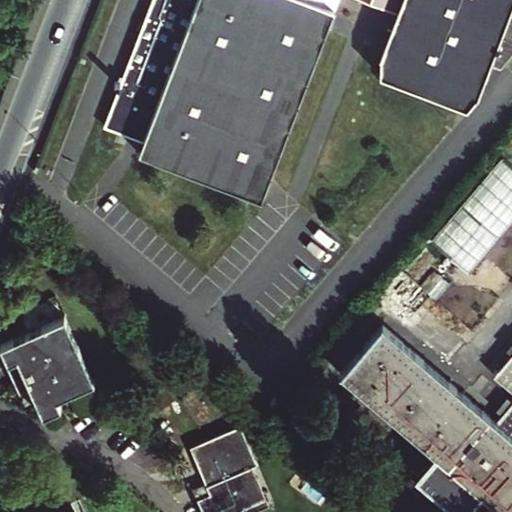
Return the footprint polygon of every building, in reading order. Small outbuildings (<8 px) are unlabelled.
[(130,132),(131,139),(130,141),(131,141),(131,142),(145,148),(143,153),(267,200),(341,6),(324,0),(155,0),(110,124),(130,132)] [(511,0),(404,0),(380,65),(379,81),(468,114),(478,103),(491,66),(504,71),(511,61),(511,0)] [(511,158),(506,154),(435,236),(473,269),(511,224),(511,158)] [(0,347),(0,350),(21,397),(29,394),(41,420),(59,412),(56,402),(93,386),(64,319),(0,347)] [(511,352),(492,377),(511,393),(511,403),(495,423),(394,338),(352,388),(500,511),(511,511),(511,438),(510,436),(511,433),(511,352)] [(263,471),(245,431),(195,453),(216,500),(202,506),(204,511),(251,511),(265,506),(251,476),(260,472),(263,471)] [(278,511),(260,472),(251,476),(265,506),(251,511),(278,511)]
